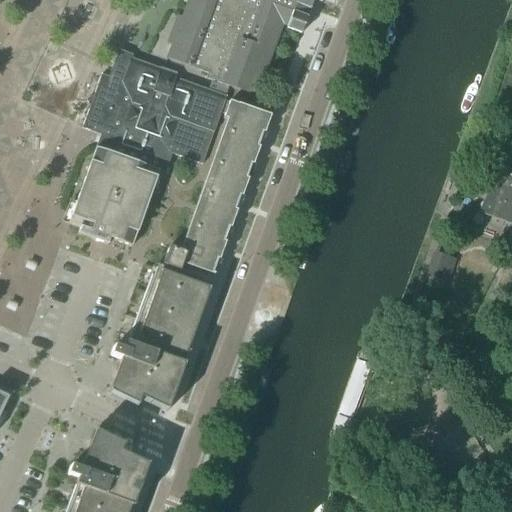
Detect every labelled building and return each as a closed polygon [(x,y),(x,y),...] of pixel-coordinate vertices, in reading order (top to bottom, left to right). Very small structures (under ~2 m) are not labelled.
[(211,82),(228,88),(255,98),(256,96),(282,26),(286,28),(286,30),(300,35),(313,0),(187,0),(181,19),(176,17),(166,45),(171,47),(166,60),(207,75),(205,80),(211,82)] [(95,146),(94,150),(164,174),(168,162),(166,157),(170,156),(201,166),(222,105),(225,98),(224,97),(223,97),(223,98),(208,92),(209,92),(207,91),(206,92),(191,86),(192,86),(190,85),(190,86),(175,80),(174,80),(176,76),(174,75),(174,76),(161,71),(159,70),(146,66),(146,65),(144,65),(131,61),(131,60),(132,57),(117,51),(111,69),(110,72),(112,73),(109,79),(100,76),(92,98),(96,105),(88,108),(81,130),(102,138),(105,144),(98,148),(95,146)] [(224,97),(228,88),(211,82),(207,91),(209,92),(208,92),(223,98),(223,97),(224,97)] [(238,198),(240,199),(247,181),(244,180),(249,166),(252,167),(258,149),(255,148),(260,134),(263,135),(269,118),(237,106),(228,103),(222,120),(231,123),(184,255),(167,249),(161,267),(164,268),(162,274),(152,270),(123,351),(112,347),(109,357),(119,361),(107,394),(109,395),(135,407),(136,408),(139,400),(166,413),(183,366),(181,365),(208,291),(206,290),(210,277),(212,277),(213,276),(210,275),(215,261),(218,262),(224,245),(224,244),(222,243),(226,229),(229,230),(235,212),(233,211),(238,198)] [(164,174),(94,150),(67,226),(79,230),(77,235),(76,235),(76,236),(106,247),(109,240),(130,248),(136,235),(156,179),(150,177),(152,172),(163,175),(164,174)] [(511,171),(497,166),(479,214),(511,226),(511,171)] [(449,257),(438,253),(430,274),(441,279),(449,257)] [(0,324),(27,335),(39,306),(0,289),(0,324)] [(345,437),(373,363),(370,358),(365,356),(359,357),(332,432),(345,437)] [(93,432),(83,460),(79,471),(69,467),(65,477),(76,481),(64,511),(127,511),(129,508),(131,509),(147,466),(146,465),(120,453),(123,446),(93,432)]
